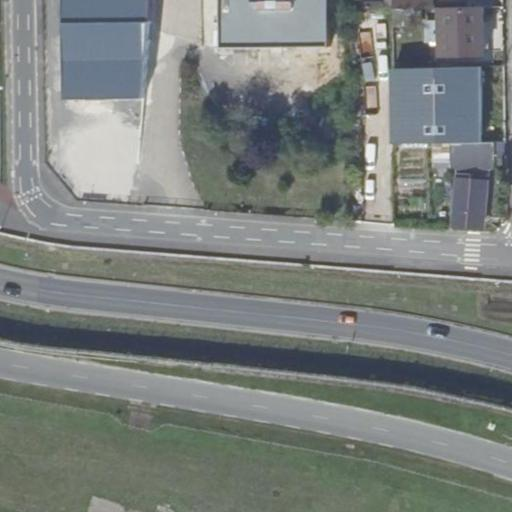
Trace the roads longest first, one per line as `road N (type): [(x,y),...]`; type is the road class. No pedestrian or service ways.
road 1 (residential): [(23,0),(25,181),(43,213),(511,252)]
road 2 (secondary): [(511,357),(336,323),(0,282)]
road 3 (unknown): [(168,227),(170,0)]
road 4 (unknown): [(382,57),(383,242)]
road 5 (unknown): [(170,57),(264,83),(292,107)]
